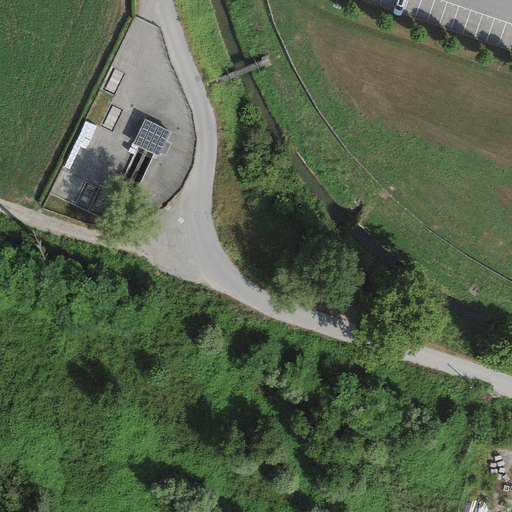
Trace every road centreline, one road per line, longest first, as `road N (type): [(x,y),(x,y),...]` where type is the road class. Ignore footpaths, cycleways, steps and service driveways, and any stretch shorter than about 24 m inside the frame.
road 1 (track): [(511,389),(117,249),(0,216)]
road 2 (track): [(163,266),(202,155),(201,118),(155,0)]
